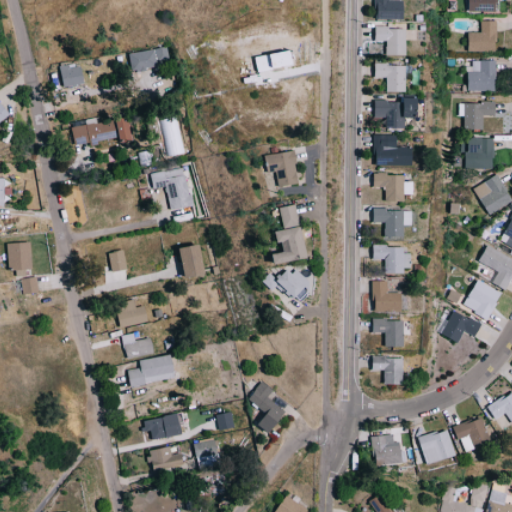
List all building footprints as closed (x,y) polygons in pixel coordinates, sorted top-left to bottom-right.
[(370,0),(370,18),(401,18),(401,0),(397,0),(370,0)] [(492,0),(463,0),(463,11),(492,12),(492,0)] [(493,21),(478,20),(478,32),(463,32),(463,50),(492,51),(493,21)] [(401,55),(402,28),(370,27),(370,41),(381,41),(381,55),(401,55)] [(131,69),(169,65),(167,48),(129,52),(131,69)] [(494,60),(470,60),(470,72),(463,72),(463,90),(493,91),(494,60)] [(402,64),(370,63),(370,77),(382,78),(382,91),(401,92),(402,64)] [(83,64),(61,66),(63,87),(85,84),(83,64)] [(370,100),(370,116),(383,116),(382,128),(405,128),(406,98),(395,98),(395,100),(370,100)] [(0,120),(9,115),(0,102),(0,120)] [(491,103),(457,102),(457,115),(461,115),(461,129),(480,129),(480,116),(491,116),(491,103)] [(116,119),(119,142),(131,141),(128,117),(116,119)] [(116,138),(113,120),(71,127),(75,145),(116,138)] [(393,135),(371,134),(370,165),(407,165),(407,147),(393,146),(393,135)] [(490,168),(490,137),(461,137),(461,168),(490,168)] [(299,184),(293,151),(265,155),(268,172),(275,171),(278,187),(299,184)] [(169,211),(192,205),(184,166),(149,174),(152,189),(163,186),(169,211)] [(400,174),(368,173),(368,186),(381,187),(381,200),(399,201),(399,194),(408,194),(409,181),(400,181),(400,174)] [(509,202),(496,175),(471,187),(484,214),(509,202)] [(279,207),(282,228),(298,226),(295,205),(279,207)] [(511,206),(500,233),(505,235),(502,244),(511,248),(511,206)] [(407,225),(408,210),(368,209),(368,222),(381,222),(381,236),(399,237),(399,225),(407,225)] [(274,231),(277,243),(281,242),(283,252),(272,254),(274,264),(306,258),(299,226),(274,231)] [(33,269),(31,242),(7,243),(8,270),(33,269)] [(511,260),(483,244),(474,260),(484,266),(477,277),(500,289),(511,268),(511,260)] [(206,276),(202,245),(181,248),(184,278),(206,276)] [(400,246),(368,245),(368,259),(380,259),(380,271),(406,272),(406,253),(399,253),(400,246)] [(126,270),(123,251),(109,253),(111,271),(126,270)] [(267,272),(260,281),(270,290),(277,283),(296,300),(309,286),(287,266),(274,279),(267,272)] [(38,293),(37,277),(21,278),(23,294),(38,293)] [(459,305),(484,318),(497,293),(472,279),(459,305)] [(394,311),(395,293),(384,292),(384,281),(368,281),(367,311),(394,311)] [(120,326),(148,322),(145,306),(135,307),(134,300),(116,303),(120,326)] [(470,335),(476,323),(450,310),(438,335),(453,342),(459,330),(470,335)] [(380,346),(398,346),(398,337),(410,337),(410,320),(368,320),(367,332),(380,332),(380,346)] [(134,341),(133,333),(121,335),(126,359),(154,353),(151,338),(134,341)] [(139,359),(140,368),(128,369),(130,384),(174,379),(171,355),(139,359)] [(367,370),(379,370),(379,384),(398,384),(398,357),(367,357),(367,370)] [(256,424),(269,435),(286,412),(267,398),(273,390),(262,381),(248,400),(265,412),(256,424)] [(511,421),(511,395),(509,390),(482,407),(490,420),(495,417),(502,427),(511,421)] [(234,427),(231,412),(216,415),(219,431),(234,427)] [(181,436),(179,415),(142,419),(144,432),(150,431),(151,439),(181,436)] [(459,438),(462,448),(485,441),(477,417),(448,426),(453,440),(459,438)] [(451,455),(442,428),(412,438),(420,464),(451,455)] [(369,466),(401,462),(398,441),(391,442),(389,433),(365,437),(369,466)] [(194,444),(200,468),(221,463),(215,439),(194,444)] [(148,449),(149,462),(152,462),(153,474),(175,473),(174,466),(184,466),(184,454),(172,455),(171,448),(148,449)] [(478,511),(480,509),(452,501),(455,488),(444,486),(437,511),(478,511)] [(511,511),(511,504),(502,503),(505,492),(491,489),(485,511),(511,511)] [(388,511),(378,494),(368,500),(375,511),(388,511)] [(309,511),(311,510),(283,496),(274,511),(309,511)]
